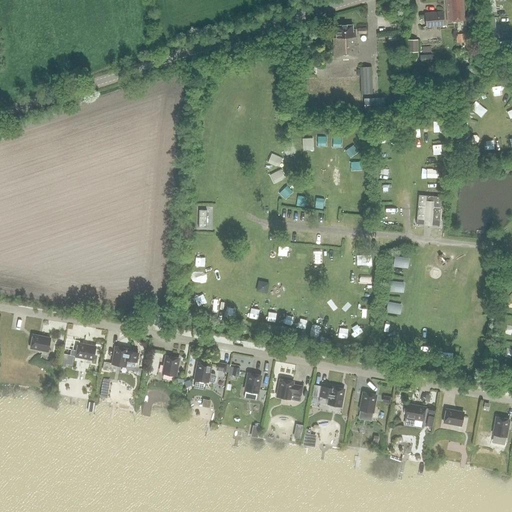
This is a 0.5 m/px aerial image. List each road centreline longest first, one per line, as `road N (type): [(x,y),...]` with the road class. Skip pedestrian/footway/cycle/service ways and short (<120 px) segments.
road 1 (unclassified): [(0,307),(140,322),(511,387)]
road 2 (tertiary): [(0,113),(354,0)]
